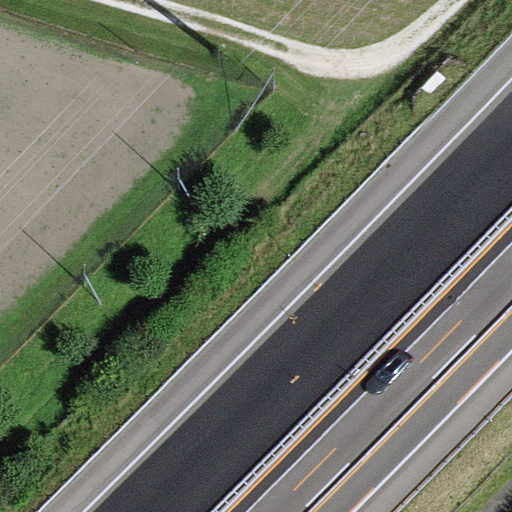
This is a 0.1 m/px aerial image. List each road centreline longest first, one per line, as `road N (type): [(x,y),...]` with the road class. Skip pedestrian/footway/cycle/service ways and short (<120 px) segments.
road 1 (motorway): [(511,145),(150,511)]
road 2 (track): [(130,0),(343,63),(375,59),(454,0)]
road 3 (motorway): [(300,511),(511,297)]
